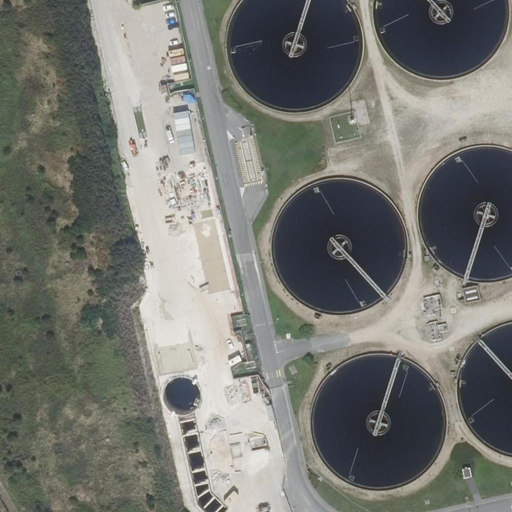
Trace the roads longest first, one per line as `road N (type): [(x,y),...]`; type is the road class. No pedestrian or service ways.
road 1 (track): [(390,330),(417,272),(362,0)]
road 2 (track): [(511,309),(476,315),(450,340),(423,346),(390,330),(339,340)]
road 3 (track): [(511,103),(439,113),(376,66)]
